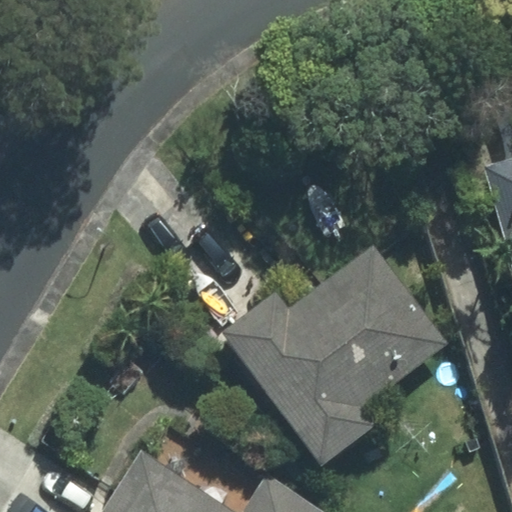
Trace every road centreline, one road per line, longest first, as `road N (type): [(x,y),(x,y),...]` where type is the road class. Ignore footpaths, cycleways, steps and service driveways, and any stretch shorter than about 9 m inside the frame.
road 1 (unknown): [(377,0),(398,86),(511,423)]
road 2 (residential): [(0,260),(93,119),(218,0)]
